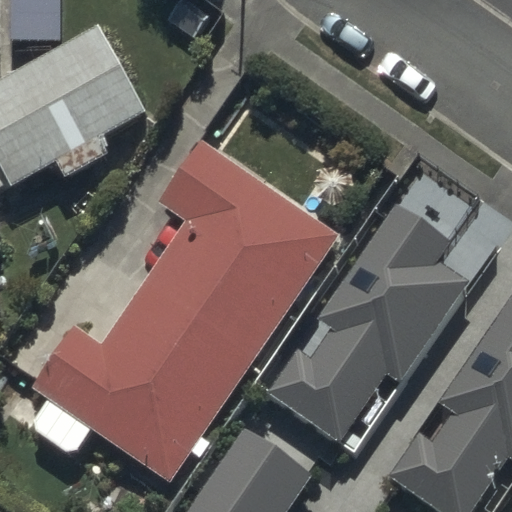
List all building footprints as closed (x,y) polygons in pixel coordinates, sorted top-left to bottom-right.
[(10,0),(11,48),(63,47),(61,0),(10,0)] [(102,41),(0,97),(0,215),(152,132),(102,41)] [(62,415),(174,492),(343,249),(231,172),(205,153),(161,215),(188,234),(103,356),(74,336),(33,395),(62,415)] [(265,405),(278,414),(338,456),(385,389),(400,400),(471,298),(457,288),(435,273),(446,258),(393,221),(314,334),(327,344),(307,372),(295,363),(265,405)] [(393,486),(406,495),(429,511),(483,511),(511,471),(511,314),(442,415),(455,425),(435,453),(422,444),(393,486)] [(291,511),(312,483),(248,438),(196,511),(291,511)]
